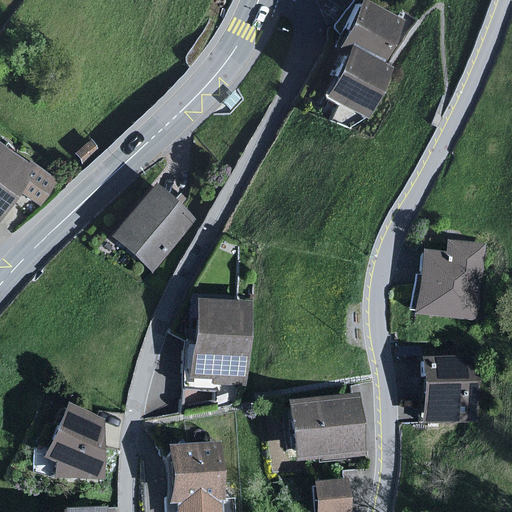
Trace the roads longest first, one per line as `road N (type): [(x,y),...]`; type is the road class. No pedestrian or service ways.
road 1 (residential): [(294,0),(305,22),(304,50),(290,88),(191,259),(149,353),(135,404),(132,511)]
road 2 (residential): [(373,511),(387,266),(507,0)]
road 3 (secondary): [(260,0),(209,82),(0,286)]
